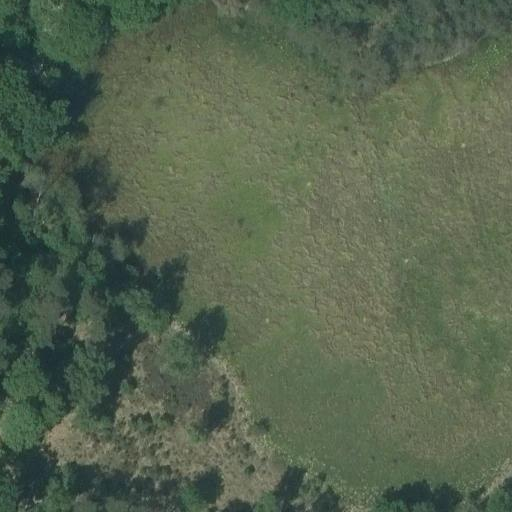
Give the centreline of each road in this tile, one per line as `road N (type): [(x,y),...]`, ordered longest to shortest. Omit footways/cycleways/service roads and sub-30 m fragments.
road 1 (track): [(169,511),(0,502)]
road 2 (track): [(0,117),(58,0)]
